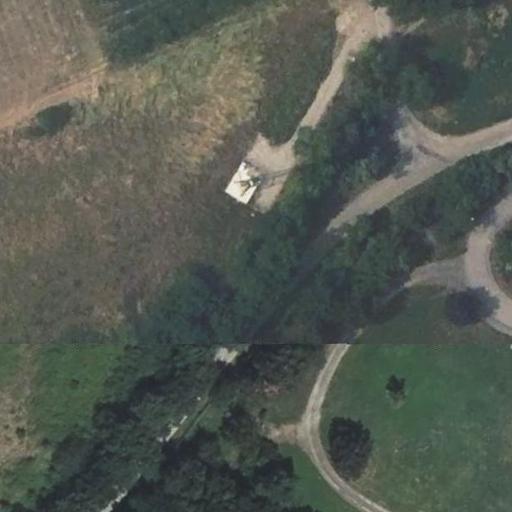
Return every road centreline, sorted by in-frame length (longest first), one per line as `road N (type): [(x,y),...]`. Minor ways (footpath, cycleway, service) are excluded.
road 1 (residential): [(102,511),(216,363),(423,160)]
road 2 (track): [(474,261),(415,273),(382,296),(331,361),(312,409),(314,449),(338,488),(369,511)]
road 3 (track): [(375,18),(265,193)]
road 4 (unclassified): [(371,0),(394,105),(423,160)]
road 5 (residential): [(511,203),(479,234),(474,261),(490,303),(511,318)]
